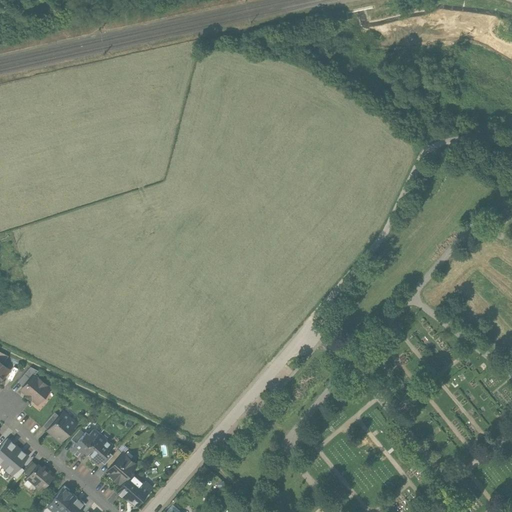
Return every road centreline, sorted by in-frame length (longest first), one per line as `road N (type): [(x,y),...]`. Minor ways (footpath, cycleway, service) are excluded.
road 1 (track): [(300,339),(384,237),(425,157),(462,141),(511,148)]
road 2 (residential): [(150,511),(300,339)]
road 3 (residential): [(5,405),(18,428),(111,511)]
